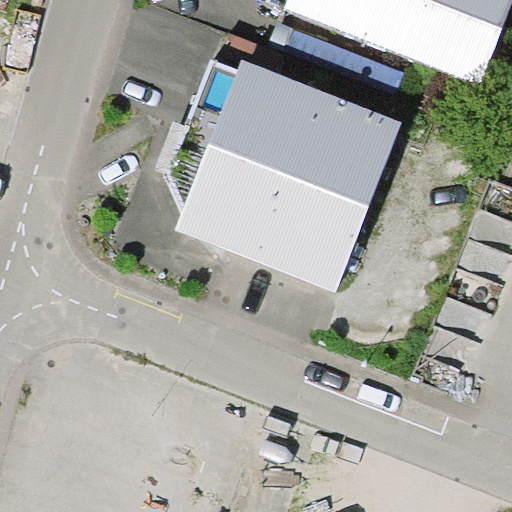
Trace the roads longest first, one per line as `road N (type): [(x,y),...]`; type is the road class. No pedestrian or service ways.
road 1 (residential): [(17,283),(511,473)]
road 2 (residential): [(17,283),(96,0)]
